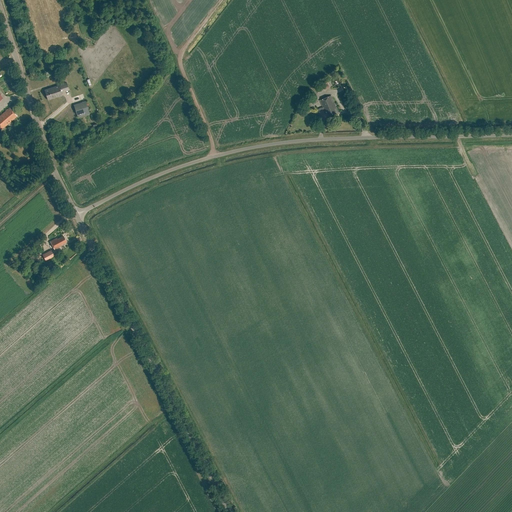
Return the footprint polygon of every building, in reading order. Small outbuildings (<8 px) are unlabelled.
[(62,95),(60,91),(68,88),(66,83),(44,90),(47,100),(62,95)] [(305,100),(308,108),(318,103),(315,96),(305,100)] [(320,115),(324,113),(326,112),(327,114),(328,113),(329,118),(339,114),(331,96),(320,100),(324,110),(323,111),(322,108),(318,109),(320,115)] [(79,114),(80,118),(89,114),(85,101),(74,104),(77,115),(79,114)] [(0,115),(0,127),(1,129),(17,116),(10,107),(0,115)] [(57,238),(50,241),(54,250),(60,247),(60,246),(62,245),(62,244),(66,242),(63,236),(57,238)] [(50,251),(44,254),(46,259),(54,256),(53,253),(52,253),(50,251)]
